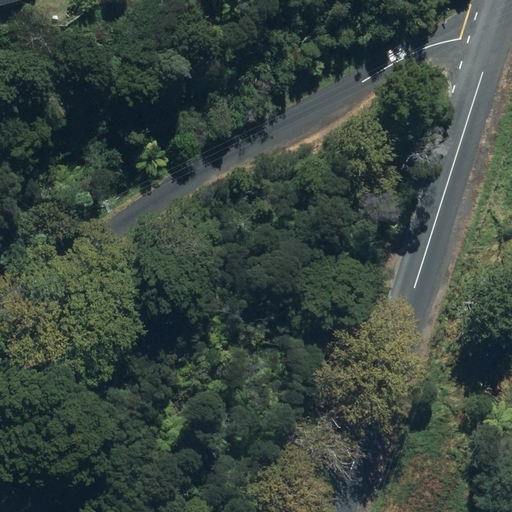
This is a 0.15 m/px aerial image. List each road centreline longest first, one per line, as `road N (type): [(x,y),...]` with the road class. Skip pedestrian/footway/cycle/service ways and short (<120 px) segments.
road 1 (unclassified): [(0,321),(131,220),(389,66),(458,40),(490,43)]
road 2 (unclassified): [(330,511),(490,43)]
